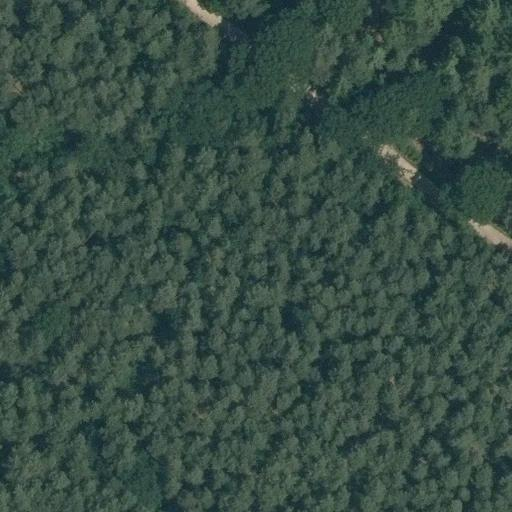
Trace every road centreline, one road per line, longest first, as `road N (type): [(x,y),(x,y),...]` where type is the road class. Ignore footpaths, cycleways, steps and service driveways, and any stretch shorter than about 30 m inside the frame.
road 1 (unknown): [(0,185),(79,174),(140,178),(228,241),(270,254),(406,98),(463,0)]
road 2 (track): [(511,253),(188,0)]
